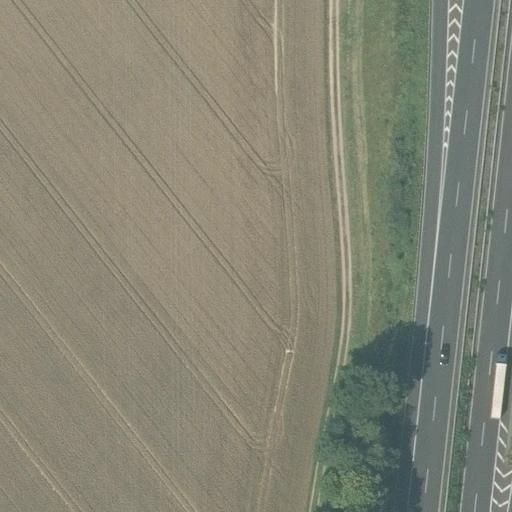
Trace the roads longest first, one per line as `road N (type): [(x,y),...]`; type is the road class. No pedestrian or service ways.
road 1 (track): [(338,0),(347,322),(310,511)]
road 2 (motorway): [(476,511),(511,159)]
road 3 (motorway): [(477,0),(447,266)]
road 4 (motorway): [(440,0),(447,266)]
road 5 (motorway): [(447,266),(422,511)]
